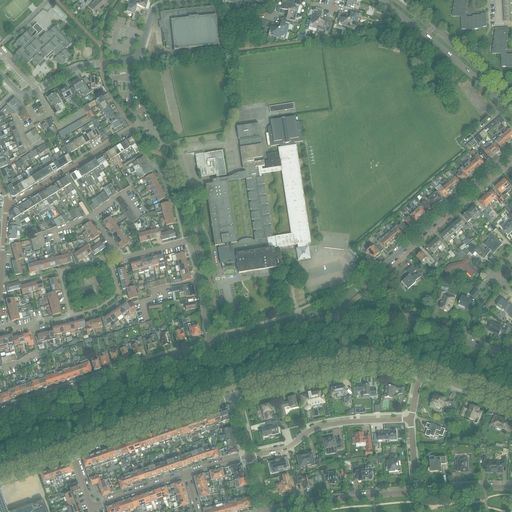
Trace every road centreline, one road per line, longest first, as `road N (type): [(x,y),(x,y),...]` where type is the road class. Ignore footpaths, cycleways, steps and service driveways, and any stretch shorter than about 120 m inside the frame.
road 1 (residential): [(0,74),(24,95),(74,68),(138,57),(154,8),(194,0)]
road 2 (residential): [(0,412),(210,341)]
road 3 (unclassified): [(364,281),(511,152)]
road 4 (secondary): [(420,370),(359,364),(233,395)]
road 5 (tertiary): [(382,0),(511,113)]
road 6 (secondary): [(71,451),(233,395)]
road 7 (residential): [(248,456),(331,421),(411,416)]
road 8 (residential): [(210,341),(322,311),(364,281)]
road 9 (unclassified): [(504,354),(383,317),(364,281)]
road 10 (residential): [(71,451),(90,507),(186,473)]
road 11 (residential): [(3,204),(138,125)]
road 12 (tertiary): [(511,103),(394,0)]
road 13 (residential): [(197,280),(185,241),(128,256),(92,215)]
road 14 (unclassified): [(416,490),(270,511)]
road 15 (residential): [(69,316),(117,295),(107,259),(59,269)]
